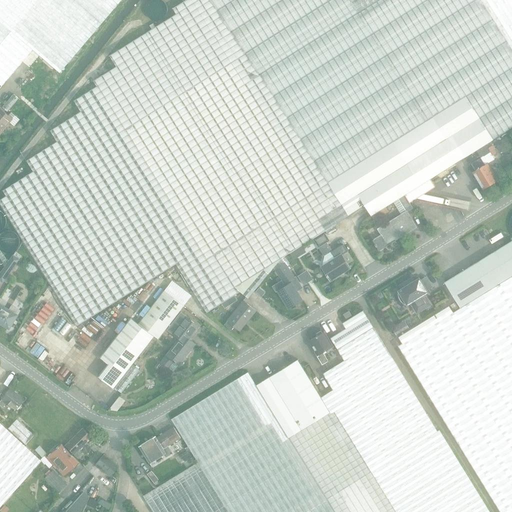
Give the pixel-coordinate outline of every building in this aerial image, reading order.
[(0,0),(0,88),(33,49),(65,76),(125,0),(0,0)] [(6,195),(0,198),(0,202),(77,326),(176,263),(207,313),(241,291),(249,298),(282,258),(290,253),(302,246),(335,224),(350,215),(349,215),(346,209),(352,205),(357,202),(361,200),(410,169),(407,164),(452,136),(465,157),(511,128),(511,0),(338,0),(250,55),(215,0),(188,0),(172,10),(176,15),(110,55),(117,66),(94,80),(97,85),(74,100),(81,111),(50,130),(57,141),(26,160),(33,171),(3,190),(6,195)] [(338,0),(215,0),(250,55),(338,0)] [(14,94),(2,107),(8,112),(19,98),(14,94)] [(12,119),(8,116),(0,108),(0,133),(10,122),(12,119)] [(11,113),(8,116),(12,119),(10,122),(15,126),(20,120),(11,113)] [(410,169),(361,200),(371,216),(375,222),(390,212),(386,206),(393,202),(399,199),(405,195),(410,203),(416,199),(417,192),(417,191),(421,192),(427,188),(431,189),(435,187),(433,184),(431,180),(430,179),(455,164),(465,157),(452,136),(407,164),(410,169)] [(490,153),(485,146),(483,147),(477,151),(481,159),(472,165),(476,171),(473,173),(484,190),(491,186),(493,187),(497,185),(496,182),(499,180),(488,164),(496,159),(492,152),(490,153)] [(382,234),(373,240),(375,244),(374,245),(376,247),(377,247),(379,251),(388,245),(386,243),(387,243),(397,237),(399,239),(416,228),(407,213),(414,209),(410,203),(405,195),(399,199),(399,200),(394,203),(395,205),(397,208),(401,215),(379,229),(382,234)] [(352,205),(346,209),(349,215),(356,210),(352,205)] [(336,225),(326,232),(328,235),(338,229),(336,225)] [(325,232),(313,239),(319,248),(327,242),(330,240),(325,232)] [(511,241),(445,283),(460,309),(511,277),(511,241)] [(302,246),(290,253),(294,260),(306,252),(302,246)] [(325,256),(323,268),(327,275),(326,276),(328,280),(330,279),(331,281),(350,269),(348,265),(353,261),(346,250),(341,253),(342,256),(336,259),(332,252),(325,256)] [(0,273),(0,280),(3,282),(19,259),(13,255),(0,273)] [(275,271),(282,281),(284,283),(294,276),(285,264),(275,271)] [(307,270),(298,276),(304,285),(313,279),(307,270)] [(429,289),(434,286),(428,275),(423,278),(429,289)] [(511,511),(511,277),(460,309),(453,313),(449,307),(395,340),(500,511),(511,511)] [(424,295),(428,293),(419,280),(413,283),(411,280),(400,287),(402,290),(399,292),(398,292),(398,296),(399,299),(401,302),(404,305),(408,307),(408,306),(411,304),(417,313),(431,305),(424,295)] [(286,286),(278,291),(289,309),(302,301),(297,292),(291,283),(286,286)] [(162,335),(182,308),(184,306),(164,292),(139,325),(155,337),(158,340),(162,335)] [(1,323),(9,328),(20,311),(12,306),(9,310),(4,307),(6,302),(0,298),(0,322),(1,323)] [(228,322),(225,325),(231,331),(234,327),(240,331),(256,311),(244,302),(228,322)] [(332,391),(319,399),(329,415),(289,439),(256,386),(248,373),(171,419),(175,425),(198,462),(184,471),(143,496),(152,511),(488,511),(474,488),(440,431),(438,432),(406,381),(363,312),(343,324),(346,330),(331,339),(344,361),(322,375),(332,391)] [(164,359),(160,364),(168,370),(172,365),(175,362),(179,365),(195,345),(195,344),(189,339),(193,334),(199,327),(191,321),(181,313),(167,330),(172,333),(180,339),(164,359)] [(139,325),(131,318),(100,358),(108,364),(98,377),(114,389),(115,388),(133,365),(155,337),(139,325)] [(94,319),(84,330),(92,338),(102,327),(94,319)] [(116,329),(120,332),(126,323),(123,321),(116,329)] [(324,353),(333,347),(324,332),(321,334),(320,332),(314,335),(316,337),(309,341),(315,350),(315,353),(322,365),(329,361),(324,353)] [(295,361),(256,386),(289,439),(329,415),(319,399),(295,361)] [(133,365),(115,388),(122,393),(140,370),(133,365)] [(15,410),(25,399),(11,388),(0,401),(0,404),(3,407),(6,403),(15,410)] [(117,411),(126,400),(120,395),(111,407),(117,411)] [(34,435),(17,419),(8,429),(25,445),(34,435)] [(42,461),(0,423),(0,506),(15,490),(42,461)] [(174,428),(157,438),(164,449),(168,446),(180,439),(174,428)] [(85,454),(90,449),(85,443),(91,437),(83,429),(65,446),(73,454),(79,448),(85,454)] [(172,452),(168,446),(164,449),(157,438),(156,437),(154,438),(152,437),(150,439),(149,441),(139,447),(149,463),(156,459),(157,462),(162,459),(161,456),(163,455),(166,458),(170,455),(172,452)] [(64,476),(78,463),(61,445),(47,457),(64,476)] [(39,446),(34,450),(42,458),(45,455),(46,454),(39,446)] [(187,451),(181,455),(184,461),(191,456),(187,451)] [(110,477),(117,467),(103,456),(95,465),(110,477)] [(147,475),(154,483),(159,480),(152,471),(147,475)] [(58,494),(67,486),(55,472),(45,480),(58,494)] [(82,493),(65,511),(81,511),(83,510),(89,496),(82,493)] [(96,503),(108,510),(111,504),(100,497),(96,503)]
